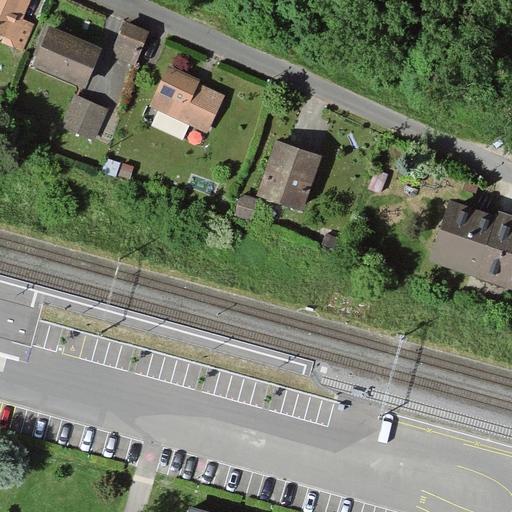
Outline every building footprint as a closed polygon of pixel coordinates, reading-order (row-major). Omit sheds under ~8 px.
[(27,0),(0,0),(0,33),(14,39),(10,46),(21,50),(33,24),(20,18),(27,0)] [(134,64),(146,31),(125,22),(112,55),(134,64)] [(33,63),(83,86),(101,48),(51,25),(33,63)] [(168,65),(149,105),(206,131),(222,94),(198,83),(199,79),(168,65)] [(96,138),(108,108),(74,95),(62,124),(96,138)] [(276,140),(258,193),(302,208),(320,155),(276,140)] [(511,286),(511,213),(498,209),(496,215),(451,199),(430,258),(511,286)]
